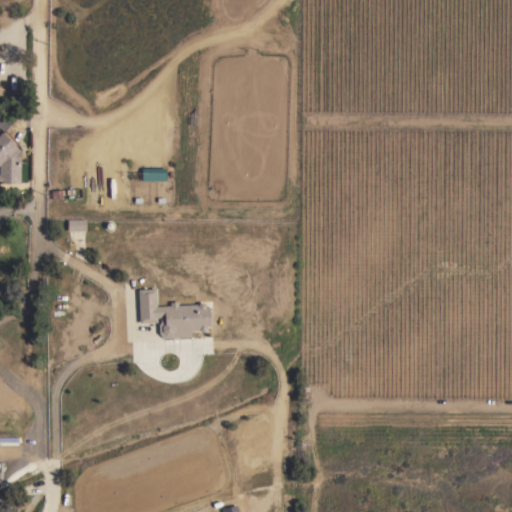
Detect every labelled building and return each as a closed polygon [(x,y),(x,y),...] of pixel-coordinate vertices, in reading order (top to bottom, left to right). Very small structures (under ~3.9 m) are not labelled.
[(0,132),(1,133),(4,130),(17,143),(14,145),(19,150),(19,183),(0,183),(0,132)] [(164,168),(140,169),(140,181),(164,181),(164,168)] [(84,219),(84,230),(66,230),(66,219),(84,219)] [(158,317),(155,317),(156,322),(138,323),(136,289),(154,288),(155,306),(168,305),(168,302),(176,301),(176,305),(196,304),(198,302),(201,302),(202,302),(204,304),(204,307),(210,307),(211,326),(205,326),(205,329),(203,331),(200,331),(198,330),(189,330),(190,336),(162,338),(157,334),(157,324),(159,322),(158,317)] [(263,429),(262,429),(264,434),(257,436),(255,431),(247,433),(248,438),(241,440),(238,431),(262,424),(263,429)] [(0,508),(0,498),(17,499),(16,508),(0,508)]
